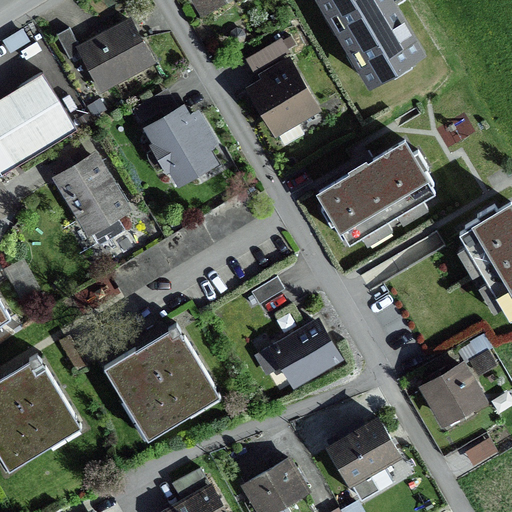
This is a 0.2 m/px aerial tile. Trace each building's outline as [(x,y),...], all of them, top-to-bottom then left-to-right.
[(325,0),(371,84),(426,55),(396,0),(325,0)] [(104,35),(80,47),(69,26),(56,34),(69,57),(82,51),(102,86),(151,59),(130,21),(104,35)] [(288,55),(280,41),(250,58),(258,72),(288,55)] [(264,83),(247,93),(275,141),(318,116),(286,62),(261,77),(264,83)] [(151,114),(143,102),(134,108),(141,120),(143,119),(151,114)] [(181,108),(150,126),(181,179),(212,161),(203,146),(212,141),(196,113),(187,119),(181,108)] [(404,142),(314,193),(343,245),(434,195),(404,142)] [(96,151),(53,176),(87,235),(130,210),(96,151)] [(243,196),(113,276),(126,298),(257,218),(243,196)] [(511,206),(509,201),(460,230),(511,316),(511,206)] [(284,291),(277,279),(252,294),(259,306),(284,291)] [(0,324),(11,317),(0,298),(0,324)] [(180,316),(99,365),(147,444),(228,394),(180,316)] [(340,359),(318,324),(271,353),(293,389),(340,359)] [(44,347),(0,372),(0,471),(5,480),(92,429),(44,347)] [(495,368),(486,353),(469,363),(478,378),(495,368)] [(482,403),(461,368),(420,393),(441,428),(482,403)] [(382,416),(331,445),(357,490),(376,479),(371,471),(403,452),(382,416)] [(289,458),(243,484),(260,511),(273,511),(309,492),(289,458)] [(187,499),(165,511),(227,511),(200,466),(173,482),(181,496),(190,491),(193,495),(187,499)]
